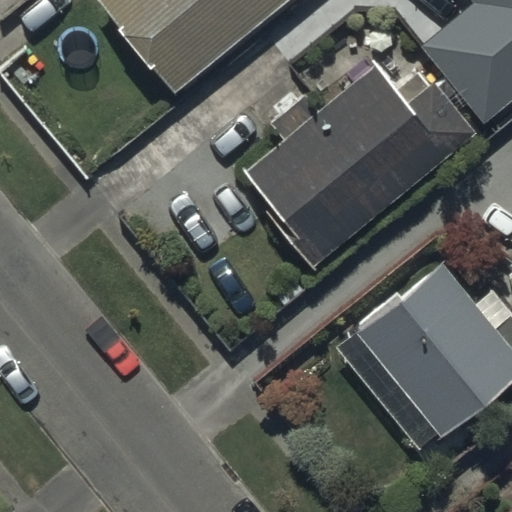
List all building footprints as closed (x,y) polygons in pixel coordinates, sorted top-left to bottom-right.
[(261,0),(113,0),(171,72),(261,0)] [(511,0),(454,0),(422,27),(478,96),(511,68),(511,0)] [(472,116),(428,62),(403,83),(372,45),(245,149),(287,200),(276,209),(309,250),(472,116)] [(511,302),(487,271),(469,286),(433,242),(351,308),(440,418),(511,359),(511,302)] [(511,244),(503,252),(511,261),(511,244)] [(511,481),(497,493),(511,511),(511,481)]
